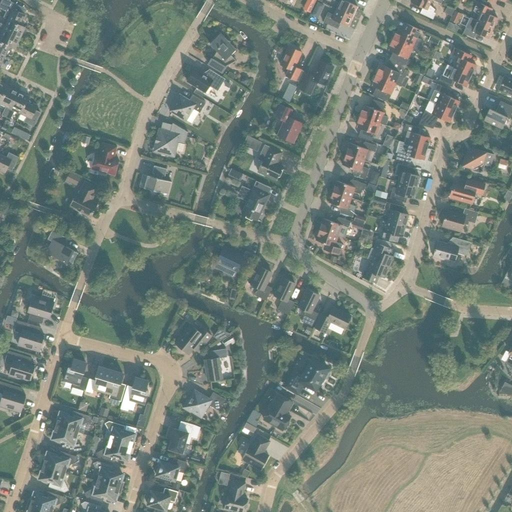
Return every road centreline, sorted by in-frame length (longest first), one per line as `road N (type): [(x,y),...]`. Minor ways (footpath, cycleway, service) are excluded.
road 1 (residential): [(130,511),(172,381),(166,365),(63,340)]
road 2 (residential): [(403,287),(445,139),(463,134),(495,57)]
road 3 (residential): [(376,310),(354,376),(278,476),(267,511)]
road 4 (residential): [(124,198),(149,105),(214,0)]
road 5 (unclassified): [(291,247),(360,56)]
road 6 (residential): [(7,511),(63,340)]
road 7 (residential): [(291,247),(124,198)]
road 8 (residential): [(63,340),(103,230),(124,198)]
road 9 (residential): [(495,57),(380,5)]
road 10 (residential): [(360,56),(248,0)]
